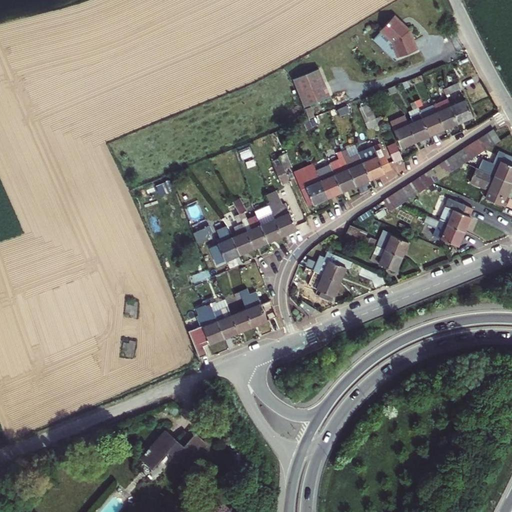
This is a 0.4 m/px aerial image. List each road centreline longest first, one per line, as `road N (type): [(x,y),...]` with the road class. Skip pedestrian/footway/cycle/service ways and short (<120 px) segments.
road 1 (residential): [(294,342),(282,295),(297,254),(511,111)]
road 2 (unclassified): [(0,457),(233,365)]
road 3 (unclassified): [(294,342),(511,255)]
road 4 (trunk): [(329,430),(361,389),(402,359),(460,339),(511,336)]
road 5 (trunk): [(511,318),(417,334),(371,358),(327,403)]
road 6 (residential): [(330,85),(372,86),(474,40)]
